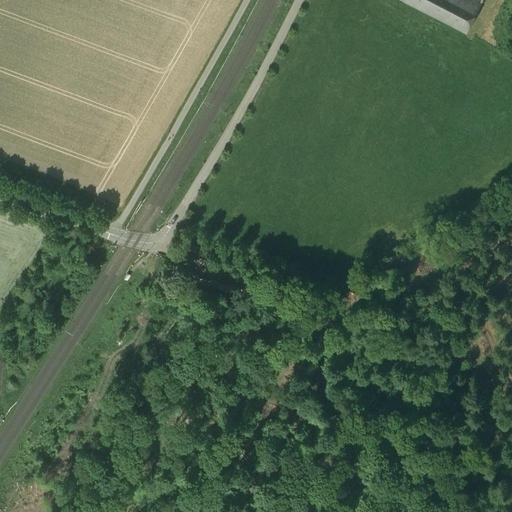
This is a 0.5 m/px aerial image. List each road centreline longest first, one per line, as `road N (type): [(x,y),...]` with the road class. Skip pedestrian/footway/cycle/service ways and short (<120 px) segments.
road 1 (unclassified): [(0,192),(127,236),(158,237),(298,0)]
road 2 (track): [(110,231),(243,0)]
road 3 (track): [(333,307),(320,378),(281,441),(221,511)]
road 4 (track): [(333,307),(402,257),(511,200)]
road 5 (track): [(158,237),(164,249),(333,307)]
